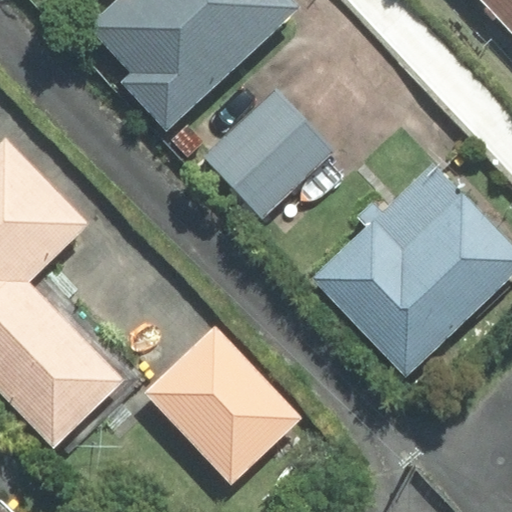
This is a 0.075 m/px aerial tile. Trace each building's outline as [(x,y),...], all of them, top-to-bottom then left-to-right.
[(294,15),(281,0),(97,0),(82,13),(169,118),(294,15)] [(511,0),(465,0),(511,45),(511,0)] [(325,156),(270,92),(195,156),(249,220),(325,156)] [(86,225),(2,143),(0,145),(0,400),(57,457),(129,385),(27,285),(86,225)] [(511,271),(511,249),(426,163),(306,281),(403,379),(511,271)] [(302,425),(215,330),(146,394),(233,488),(302,425)]
